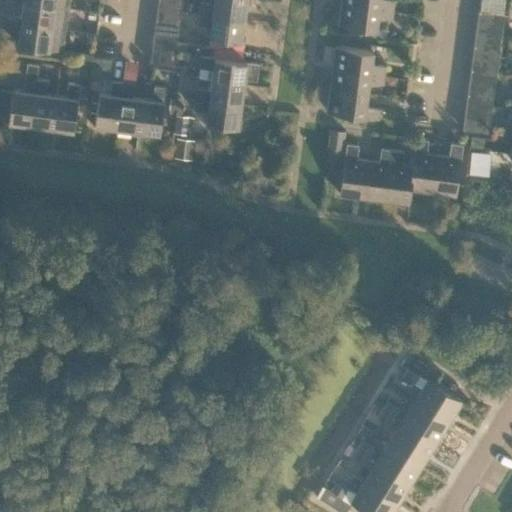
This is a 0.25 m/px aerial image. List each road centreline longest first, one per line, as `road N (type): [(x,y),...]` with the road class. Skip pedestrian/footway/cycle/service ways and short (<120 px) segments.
road 1 (residential): [(444,124),(460,0)]
road 2 (residential): [(448,511),(511,408)]
